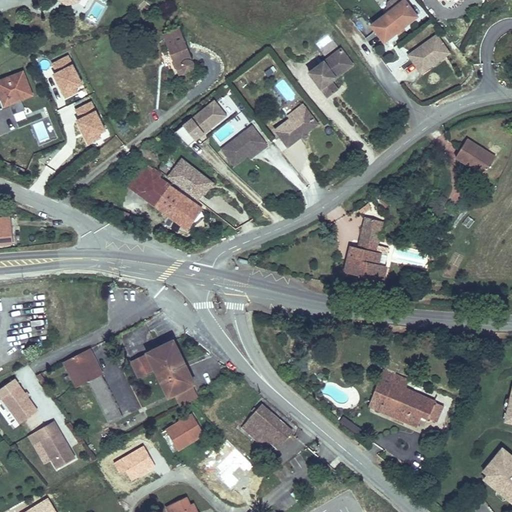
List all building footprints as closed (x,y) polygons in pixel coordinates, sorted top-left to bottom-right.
[(384,42),(418,17),(405,0),(403,0),(371,25),(384,42)] [(163,34),(176,68),(188,64),(190,68),(196,66),(181,27),(163,34)] [(433,29),(405,50),(408,53),(435,32),(433,29)] [(451,52),(437,32),(407,54),(421,74),(451,52)] [(337,78),(339,72),(352,63),(343,50),(310,74),(329,100),(340,92),(333,83),(338,79),(337,78)] [(78,91),(76,87),(82,84),(68,56),(52,64),(56,72),(53,74),(64,98),(78,91)] [(338,79),(354,67),(352,63),(339,72),(337,78),(338,79)] [(188,64),(176,68),(178,73),(190,68),(188,64)] [(34,96),(24,70),(0,78),(0,98),(3,107),(10,104),(22,100),(34,96)] [(226,114),(214,98),(191,115),(190,113),(180,121),(193,139),(226,114)] [(25,109),(22,100),(10,104),(13,114),(15,113),(24,110),(25,109)] [(102,138),(99,133),(105,130),(92,102),(76,109),(80,119),(77,121),(88,144),(102,138)] [(298,118),(304,113),(299,108),(285,119),(287,122),(295,115),(298,118)] [(27,118),(24,110),(15,113),(17,121),(27,118)] [(284,150),(314,127),(304,113),(298,118),(295,115),(287,122),(271,133),(284,150)] [(243,115),(233,121),(238,130),(248,125),(243,115)] [(49,140),(43,121),(33,125),(39,143),(49,140)] [(248,156),(260,147),(262,150),(268,146),(253,126),(223,149),(235,166),(248,156)] [(484,172),(495,153),(466,135),(455,154),(484,172)] [(251,159),(262,150),(260,147),(248,156),(251,159)] [(214,181),(184,159),(170,177),(199,200),(214,181)] [(153,208),(167,188),(138,168),(124,187),(153,208)] [(199,211),(167,188),(153,208),(185,232),(199,211)] [(81,204),(99,212),(102,204),(94,202),(96,197),(85,194),(81,204)] [(388,202),(382,195),(375,201),(381,208),(388,202)] [(134,215),(116,209),(114,214),(132,221),(134,215)] [(372,220),(356,217),(350,247),(344,246),(339,273),(376,280),(381,253),(367,250),(372,220)] [(0,241),(11,241),(9,218),(0,219),(0,241)] [(173,339),(130,359),(137,375),(154,368),(166,395),(193,382),(173,339)] [(90,354),(62,367),(76,394),(89,387),(105,421),(121,413),(90,354)] [(373,412),(384,388),(396,393),(399,384),(373,374),(360,407),(373,412)] [(47,385),(37,375),(35,377),(44,387),(47,385)] [(40,412),(14,382),(0,394),(0,399),(24,426),(40,412)] [(396,393),(384,388),(373,412),(405,427),(409,419),(427,427),(434,411),(396,393)] [(277,434),(285,424),(262,406),(245,429),(267,446),(271,442),(279,449),(286,440),(277,434)] [(205,435),(192,414),(166,429),(180,450),(205,435)] [(343,415),(339,421),(357,434),(361,428),(343,415)] [(59,431),(53,422),(47,426),(52,435),(59,431)] [(293,431),(285,424),(277,434),(286,440),(293,431)] [(75,460),(59,431),(52,435),(47,426),(28,437),(34,446),(41,442),(57,470),(75,460)] [(511,460),(500,450),(481,474),(484,476),(492,483),(488,487),(495,493),(504,500),(511,506),(511,460)] [(492,483),(484,476),(481,479),(482,481),(488,487),(492,483)] [(366,496),(374,503),(377,498),(369,491),(366,496)] [(504,500),(495,493),(494,495),(494,497),(501,502),(503,502),(504,500)] [(184,498),(169,505),(171,511),(194,511),(191,505),(188,506),(184,498)]
